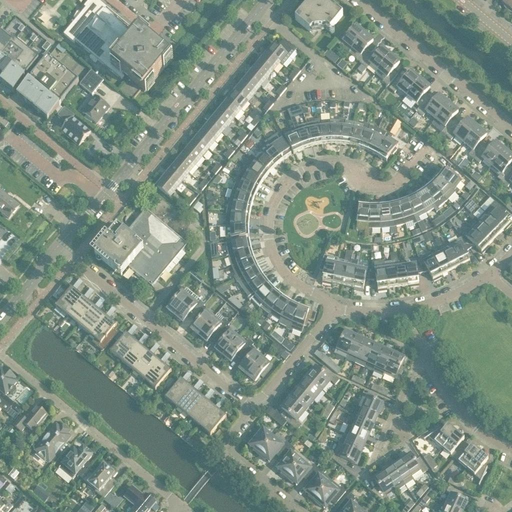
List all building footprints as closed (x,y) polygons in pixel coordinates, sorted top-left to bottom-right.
[(109,63),(134,35),(132,34),(126,41),(122,38),(128,33),(105,10),(106,9),(107,10),(107,9),(96,0),(90,0),(84,7),(86,9),(81,15),(77,12),(74,19),(76,20),(64,35),(74,44),(76,42),(92,56),(90,58),(95,63),(97,60),(121,80),(124,78),(122,76),(123,75),(109,63)] [(342,16),(327,3),(325,5),(322,3),(322,0),(312,0),(312,3),(310,6),(308,4),(295,20),(310,33),(313,29),(327,28),(330,31),(342,16)] [(501,3),(503,6),(504,7),(504,8),(505,10),(507,11),(511,5),(511,0),(501,0),(500,2),(501,3)] [(348,53),(352,49),(365,35),(356,27),(349,35),(344,31),(335,43),(340,47),(341,47),(348,53)] [(0,81),(0,82),(0,81),(0,82),(13,93),(38,61),(13,41),(5,52),(0,47),(0,36),(3,33),(4,33),(0,29),(0,81)] [(151,45),(138,34),(136,37),(134,35),(109,63),(123,75),(144,92),(171,60),(155,47),(156,46),(155,45),(155,46),(152,43),(151,45)] [(361,65),(371,54),(366,50),(373,41),(365,35),(352,49),(348,53),(348,54),(361,65)] [(270,49),(266,53),(280,64),(279,64),(283,67),(296,51),(284,40),(277,48),(274,46),(271,49),(270,49)] [(47,43),(42,49),(45,52),(50,45),(47,43)] [(378,71),(391,56),(382,49),(375,58),(371,54),(361,65),(366,69),(370,65),(378,71)] [(328,50),(324,56),(335,64),(339,59),(328,50)] [(264,58),(261,62),(273,72),(279,64),(280,64),(266,53),(263,57),(264,58)] [(391,56),(378,71),(375,75),(383,81),(382,82),(388,87),(397,76),(392,72),(399,64),(391,56)] [(17,96),(25,103),(47,121),(78,85),(47,59),(17,96)] [(253,69),(267,80),(273,72),(261,62),(258,65),(257,64),(253,69)] [(267,80),(253,69),(250,73),(251,74),(248,77),(260,88),(267,80)] [(91,71),(80,85),(92,95),(103,82),(91,71)] [(398,89),(407,97),(420,81),(411,73),(403,82),(398,78),(389,89),(394,94),(398,89)] [(240,85),(254,95),(260,88),(248,77),(245,81),(244,80),(240,85)] [(417,113),(427,102),(422,98),(430,89),(420,81),(407,97),(416,104),(412,109),(417,113)] [(254,95),(240,85),(237,89),(238,90),(235,93),(247,103),(254,95)] [(227,100),(241,111),(247,103),(235,93),(232,97),(231,96),(227,100)] [(435,120),(448,104),(439,97),(431,106),(427,102),(417,113),(423,117),(426,113),(435,120)] [(96,124),(108,109),(95,98),(83,113),(87,116),(93,121),(96,124)] [(241,111),(227,100),(224,105),(225,105),(222,109),(234,119),(241,111)] [(446,136),(455,125),(450,121),(458,112),(448,104),(435,120),(431,125),(441,133),(437,137),(442,141),(446,136)] [(289,110),(287,111),(290,119),(294,117),(294,118),(303,115),(302,110),(301,107),(299,107),(296,108),(294,109),(291,109),(289,110)] [(74,117),(64,109),(58,117),(67,124),(60,133),(79,148),(90,134),(72,119),(74,117)] [(234,119),(222,109),(219,112),(218,112),(214,116),(228,127),(234,119)] [(405,115),(402,119),(407,123),(410,119),(405,115)] [(87,116),(84,120),(90,125),(93,121),(87,116)] [(228,127),(214,116),(211,120),(212,121),(209,125),(221,135),(228,127)] [(0,124),(5,129),(9,124),(0,117),(0,124)] [(303,151),(312,148),(306,125),(298,127),(294,118),(294,117),(290,119),(293,127),(303,151)] [(340,145),(342,119),(339,119),(339,121),(330,122),(331,145),(340,145)] [(342,119),(340,145),(350,146),(354,124),(352,123),(345,123),(346,120),(342,119)] [(413,119),(409,124),(414,128),(418,123),(413,119)] [(321,146),(317,120),(314,121),(314,123),(306,125),(312,148),(321,146)] [(331,145),(330,122),(321,122),(321,120),(317,120),(321,146),(331,145)] [(463,144),(477,128),(467,120),(460,129),(455,125),(446,136),(451,141),(455,136),(463,144)] [(359,149),(367,124),(364,123),(363,126),(359,125),(354,124),(350,146),(359,149)] [(367,124),(359,149),(368,152),(378,130),(370,127),(370,125),(367,124)] [(221,135),(209,125),(206,128),(205,127),(202,132),(215,143),(221,135)] [(293,155),(303,151),(293,127),(290,128),(293,136),(285,139),(293,155)] [(474,160),(483,149),(478,145),(486,136),(477,128),(463,144),(472,151),(469,156),(474,160)] [(258,130),(253,134),(257,138),(262,134),(258,130)] [(377,157),(390,134),(387,133),(386,134),(382,131),(378,130),(368,152),(377,157)] [(199,137),(196,140),(208,151),(215,143),(202,132),(198,136),(199,137)] [(390,134),(377,157),(385,162),(391,154),(393,155),(396,150),(395,149),(395,148),(398,144),(391,139),(393,136),(390,134)] [(270,139),(267,141),(282,162),(291,156),(282,141),(275,146),(270,139)] [(192,143),(188,148),(202,158),(208,151),(196,140),(193,144),(192,143)] [(249,141),(245,145),(250,150),(254,145),(249,141)] [(282,162),(267,141),(264,143),(266,146),(259,151),(263,155),(275,168),(282,162)] [(492,167),(505,152),(495,144),(488,153),(483,149),(474,160),(479,164),(483,160),(492,167)] [(183,156),(195,166),(202,158),(188,148),(185,152),(186,153),(183,156)] [(502,184),(511,172),(507,169),(511,162),(511,157),(505,152),(492,167),(501,175),(497,179),(502,184)] [(251,156),(249,158),(269,175),(275,168),(263,155),(258,161),(251,156)] [(195,166),(183,156),(180,160),(179,159),(175,163),(189,174),(195,166)] [(253,167),(248,173),(263,183),(269,175),(249,158),(247,161),(253,167)] [(170,172),(182,182),(189,174),(175,163),(172,168),(173,168),(170,172)] [(444,170),(438,178),(456,194),(457,195),(459,192),(456,189),(461,182),(458,180),(457,179),(458,177),(453,174),(452,176),(444,170)] [(182,182),(170,172),(167,175),(166,175),(163,179),(176,190),(182,182)] [(511,184),(511,172),(502,184),(507,188),(511,183),(511,184)] [(236,176),(235,179),(258,191),(263,183),(248,173),(244,180),(236,176)] [(218,177),(213,182),(217,186),(222,180),(218,177)] [(431,185),(447,202),(448,202),(456,194),(438,178),(431,185)] [(169,198),(176,190),(163,179),(159,183),(160,184),(157,188),(169,198)] [(258,191),(235,179),(233,182),(236,183),(232,191),(254,200),(258,191)] [(447,202),(431,185),(424,191),(438,210),(447,202)] [(0,212),(9,219),(19,207),(0,191),(0,212)] [(254,200),(232,191),(230,200),(227,199),(226,202),(251,209),(254,200)] [(415,196),(426,215),(434,210),(436,213),(439,211),(438,210),(424,191),(415,196)] [(465,193),(461,198),(466,202),(470,197),(465,193)] [(407,200),(417,224),(420,223),(419,219),(426,215),(415,196),(407,200)] [(417,224),(407,200),(398,203),(405,225),(407,225),(413,222),(414,225),(417,224)] [(251,209),(226,202),(225,206),(228,206),(226,215),(249,218),(251,209)] [(506,212),(500,208),(494,202),(484,213),(503,232),(504,230),(505,232),(511,225),(503,217),(506,212)] [(194,208),(194,209),(194,210),(195,211),(196,211),(197,212),(198,213),(199,214),(200,214),(201,213),(202,212),(202,211),(203,211),(203,210),(202,209),(202,208),(203,207),(203,206),(201,205),(200,205),(199,203),(198,203),(197,203),(197,204),(196,205),(196,206),(195,207),(194,207),(194,208)] [(405,225),(398,203),(389,206),(394,235),(397,235),(396,227),(402,226),(405,225)] [(365,232),(368,233),(369,207),(360,206),(358,216),(356,215),(355,221),(357,222),(357,223),(365,224),(365,232)] [(389,229),(390,232),(391,236),(394,235),(389,206),(379,207),(381,230),(389,229)] [(369,207),(368,233),(368,238),(371,238),(372,230),(380,230),(381,230),(379,207),(369,207)] [(450,209),(442,216),(446,220),(454,213),(450,209)] [(161,224),(153,217),(146,211),(116,246),(108,239),(94,255),(115,271),(122,262),(152,287),(187,245),(166,228),(164,230),(159,226),(161,224)] [(503,232),(484,213),(477,220),(478,222),(481,225),(496,239),(503,232)] [(223,227),(248,228),(249,218),(226,215),(225,224),(223,224),(223,227)] [(476,224),(478,222),(477,220),(471,215),(468,217),(476,224)] [(442,216),(431,223),(434,228),(439,225),(446,221),(442,216)] [(496,239),(481,225),(474,232),(488,246),(496,239)] [(248,228),(223,227),(223,228),(225,228),(225,240),(231,239),(249,238),(248,228)] [(487,247),(488,246),(474,232),(467,240),(469,242),(465,244),(469,250),(474,247),(482,255),(488,248),(487,247)] [(429,234),(422,237),(424,242),(424,243),(432,239),(429,234)] [(413,241),(412,241),(413,242),(413,243),(413,244),(414,246),(414,247),(417,246),(417,245),(418,245),(419,244),(421,243),(423,242),(424,242),(422,237),(420,238),(419,238),(418,239),(417,239),(414,240),(413,241)] [(460,267),(448,245),(442,248),(438,240),(435,241),(442,254),(451,272),(460,267)] [(465,253),(469,250),(465,244),(462,247),(458,240),(448,245),(460,267),(461,266),(462,268),(470,264),(465,253)] [(228,257),(251,251),(249,241),(232,244),(225,245),(228,256),(228,257)] [(232,269),(254,260),(251,251),(228,257),(231,266),(232,269)] [(385,270),(388,290),(398,288),(395,269),(395,265),(393,254),(390,255),(391,263),(384,264),(385,270)] [(451,272),(442,254),(433,259),(442,277),(451,272)] [(336,265),(338,259),(324,256),(319,271),(324,273),(322,284),(330,286),(331,284),(332,285),(336,265)] [(440,277),(442,277),(433,259),(431,256),(427,258),(424,256),(418,259),(420,267),(423,274),(428,272),(433,283),(441,279),(440,277)] [(235,281),(258,269),(254,260),(232,269),(233,273),(235,277),(233,278),(235,281)] [(384,263),(374,264),(375,271),(385,270),(384,264),(384,263)] [(342,287),(346,267),(336,265),(332,285),(342,287)] [(417,276),(423,274),(420,267),(416,268),(416,266),(405,267),(408,287),(410,287),(410,288),(419,287),(417,276)] [(352,289),(356,269),(346,267),(342,287),(352,289)] [(395,269),(398,288),(408,287),(405,267),(395,269)] [(213,270),(213,271),(213,272),(213,275),(213,278),(214,280),(215,280),(216,280),(218,280),(220,280),(222,279),(223,279),(224,279),(224,277),(223,275),(223,273),(223,272),(222,271),(222,272),(221,272),(220,272),(219,272),(218,272),(218,271),(218,270),(218,269),(214,269),(213,270)] [(258,269),(235,281),(237,284),(238,283),(242,291),(263,277),(258,269)] [(365,281),(370,281),(371,274),(366,274),(367,271),(356,269),(352,289),(354,289),(354,291),(362,292),(365,281)] [(386,290),(388,290),(385,270),(375,271),(375,274),(371,274),(370,281),(376,281),(378,293),(387,292),(386,290)] [(249,301),(269,285),(263,277),(242,291),(248,298),(247,299),(249,301)] [(217,290),(216,291),(217,292),(218,293),(219,293),(219,294),(221,295),(222,295),(223,295),(223,294),(224,293),(225,293),(226,292),(227,292),(227,291),(228,291),(229,290),(230,290),(230,288),(229,288),(229,286),(228,286),(228,285),(227,285),(225,286),(224,286),(222,287),(221,288),(219,289),(218,289),(218,290),(217,290)] [(249,301),(249,302),(251,300),(259,308),(260,308),(275,292),(269,285),(249,301)] [(175,316),(189,299),(182,293),(184,291),(179,287),(170,298),(174,302),(167,310),(175,316)] [(55,307),(67,317),(83,298),(71,288),(70,289),(70,290),(56,306),(55,307)] [(260,308),(269,316),(267,318),(283,298),(275,292),(260,308)] [(234,297),(228,301),(239,310),(241,309),(242,307),(234,297)] [(78,326),(94,307),(83,298),(67,317),(78,326)] [(272,317),(279,322),(282,318),(291,303),(283,298),(267,318),(270,321),(272,317)] [(194,318),(204,306),(199,302),(196,305),(189,299),(175,316),(183,323),(189,314),(194,318)] [(286,330),(289,331),(299,307),(291,303),(282,318),(279,322),(278,325),(286,328),(286,330)] [(242,307),(241,309),(245,314),(247,312),(250,309),(249,308),(248,307),(246,304),(245,305),(244,306),(243,306),(243,307),(242,307)] [(204,306),(194,318),(198,322),(191,330),(199,336),(213,319),(206,313),(208,311),(203,307),(204,306)] [(94,307),(78,326),(89,336),(105,316),(94,307)] [(309,311),(299,307),(289,331),(292,332),(292,331),(301,335),(303,328),(304,326),(306,327),(307,321),(305,320),(309,311)] [(105,316),(89,336),(95,341),(92,344),(103,353),(119,334),(113,329),(115,327),(116,326),(105,316)] [(259,318),(256,323),(261,327),(265,322),(259,318)] [(218,338),(229,325),(224,321),(220,325),(213,319),(199,336),(207,343),(213,334),(218,338)] [(265,322),(260,328),(265,332),(270,327),(265,322)] [(223,356),(237,339),(230,333),(232,331),(227,327),(229,325),(218,338),(222,342),(215,350),(223,356)] [(337,350),(348,355),(356,338),(355,337),(356,336),(345,331),(340,340),(342,340),(337,350)] [(110,353),(121,363),(137,344),(126,334),(125,335),(125,336),(111,352),(110,353)] [(356,338),(348,355),(345,360),(355,364),(365,342),(356,338)] [(242,358),(253,345),(248,341),(244,345),(237,339),(223,356),(231,363),(238,354),(242,358)] [(365,342),(355,364),(364,369),(374,346),(365,342)] [(132,372),(148,353),(137,344),(121,363),(132,372)] [(274,344),(270,348),(281,357),(284,352),(274,344)] [(253,345),(242,358),(246,362),(239,370),(247,376),(261,359),(254,353),(256,351),(251,347),(253,345)] [(373,373),(383,350),(374,346),(364,369),(373,373)] [(383,350),(373,373),(382,377),(385,372),(393,354),(383,350)] [(148,353),(132,372),(143,381),(159,362),(148,353)] [(393,354),(385,372),(396,377),(400,367),(401,367),(405,358),(394,353),(393,355),(393,354)] [(321,362),(333,372),(337,367),(325,357),(321,362)] [(261,359),(247,376),(255,383),(263,372),(266,375),(271,369),(268,366),(269,365),(261,359)] [(171,372),(159,362),(143,381),(155,391),(156,390),(170,373),(171,372)] [(305,378),(322,392),(330,382),(335,385),(339,380),(326,370),(323,375),(314,368),(305,378)] [(0,395),(1,393),(5,397),(8,393),(10,394),(12,394),(14,393),(15,391),(15,388),(14,386),(17,383),(0,369),(0,395)] [(322,392),(305,378),(305,379),(306,380),(298,389),(313,402),(322,392)] [(170,379),(164,387),(167,390),(174,382),(170,379)] [(165,399),(176,409),(192,390),(180,380),(179,381),(180,381),(166,398),(165,399)] [(378,387),(375,393),(386,398),(389,392),(378,387)] [(288,398),(305,412),(313,402),(298,389),(290,399),(289,398),(288,398)] [(187,418),(203,399),(192,390),(176,409),(187,418)] [(360,409),(377,417),(379,413),(380,414),(384,406),(373,401),(375,396),(364,391),(362,397),(365,398),(360,409)] [(288,398),(280,409),(285,413),(281,417),(297,431),(301,426),(296,423),(305,412),(288,398)] [(203,399),(187,418),(198,427),(214,408),(203,399)] [(0,400),(0,408),(7,415),(11,410),(3,403),(0,400)] [(325,412),(330,415),(334,409),(328,405),(325,412)] [(33,433),(47,416),(36,407),(25,421),(20,417),(13,426),(21,433),(26,427),(33,433)] [(377,417),(360,409),(356,407),(352,417),(373,426),(377,417)] [(226,418),(214,408),(198,427),(210,437),(211,436),(211,435),(225,419),(226,418)] [(330,415),(325,412),(321,418),(326,421),(330,415)] [(277,414),(273,419),(282,427),(286,422),(281,417),(277,414)] [(373,426),(352,417),(348,426),(369,436),(373,426)] [(57,453),(70,438),(66,435),(69,432),(62,426),(60,429),(56,427),(44,441),(39,437),(31,447),(39,454),(37,456),(44,461),(46,460),(54,466),(62,457),(57,453)] [(344,435),(364,445),(369,436),(348,426),(344,435)] [(442,433),(439,430),(428,438),(442,450),(454,435),(446,428),(442,433)] [(424,441),(428,438),(439,430),(440,429),(423,440),(424,441)] [(258,456),(272,439),(274,438),(264,430),(259,436),(257,435),(253,440),(255,441),(249,448),(250,448),(251,447),(254,449),(252,451),(258,456)] [(277,453),(281,456),(290,446),(276,435),(274,438),(272,439),(258,456),(264,461),(266,459),(269,462),(268,463),(277,453)] [(364,445),(344,435),(339,445),(343,446),(360,454),(364,445)] [(454,460),(466,445),(454,435),(442,450),(454,460)] [(466,445),(454,460),(466,470),(478,455),(466,445)] [(280,474),(286,479),(303,458),(299,455),(293,456),(291,455),(292,454),(292,453),(294,450),(290,446),(281,456),(286,460),(277,471),(278,470),(281,472),(280,474)] [(359,458),(360,454),(343,446),(338,457),(335,456),(336,454),(330,452),(328,457),(332,461),(342,469),(346,461),(357,466),(360,458),(359,458)] [(92,467),(87,463),(92,456),(83,448),(79,452),(76,449),(68,458),(69,459),(63,464),(59,470),(72,480),(76,474),(82,479),(92,467)] [(403,460),(400,462),(414,483),(424,476),(422,474),(428,471),(421,461),(416,464),(409,454),(402,459),(403,460)] [(423,459),(427,465),(433,461),(428,455),(423,459)] [(487,462),(478,455),(466,470),(480,481),(486,469),(483,466),(487,462)] [(305,476),(309,479),(317,469),(313,466),(311,469),(309,467),(309,463),(303,458),(286,479),(292,484),(294,482),(296,485),(295,486),(296,486),(305,476)] [(433,461),(427,465),(431,471),(437,467),(433,461)] [(392,468),(404,486),(405,486),(406,488),(414,483),(400,462),(392,468)] [(109,494),(118,483),(113,479),(117,474),(113,471),(111,472),(104,466),(95,476),(94,474),(90,479),(91,480),(88,484),(96,491),(95,492),(104,500),(104,499),(105,499),(105,498),(106,498),(106,497),(107,496),(108,495),(109,494)] [(404,486),(392,468),(383,474),(394,489),(396,492),(404,486)] [(487,468),(486,469),(480,481),(478,486),(479,486),(487,468)] [(308,497),(314,502),(328,485),(319,478),(320,477),(319,476),(322,473),(317,469),(309,479),(313,483),(304,494),(305,494),(306,493),(309,495),(308,497)] [(394,489),(383,474),(381,476),(380,474),(373,479),(380,489),(373,494),(382,502),(386,499),(384,496),(394,489)] [(454,487),(457,481),(450,478),(447,484),(454,487)] [(457,481),(454,487),(461,490),(463,484),(457,481)] [(337,493),(328,485),(314,502),(320,507),(321,505),(324,508),(323,509),(324,509),(332,499),(337,503),(345,492),(341,489),(338,492),(338,491),(337,493)] [(419,491),(423,495),(428,489),(424,486),(419,491)] [(148,511),(155,504),(145,495),(144,497),(132,488),(128,489),(124,494),(124,498),(135,507),(131,511),(148,511)] [(449,495),(444,505),(458,511),(461,511),(463,510),(464,511),(468,503),(457,498),(459,493),(448,488),(446,493),(449,495)] [(426,497),(429,500),(434,494),(430,491),(426,497)] [(104,499),(104,500),(104,501),(105,502),(106,503),(107,504),(108,505),(109,505),(110,506),(112,508),(113,508),(113,509),(114,510),(115,510),(116,510),(116,509),(117,508),(118,507),(119,506),(120,505),(120,504),(122,503),(122,502),(123,501),(123,500),(121,499),(120,499),(119,499),(117,499),(115,499),(115,498),(114,498),(113,497),(112,496),(111,496),(111,495),(110,495),(110,494),(109,494),(108,495),(107,496),(106,497),(106,498),(105,498),(105,499),(104,499)] [(360,511),(361,511),(352,503),(355,500),(349,496),(341,506),(346,510),(344,511),(360,511)] [(0,503),(0,511),(8,511),(12,508),(7,504),(4,507),(0,503)]
